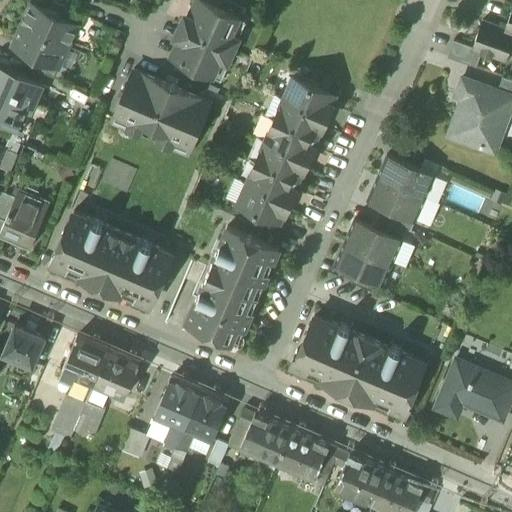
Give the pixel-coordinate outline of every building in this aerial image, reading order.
[(54,0),(49,11),(58,15),(63,4),(54,0)] [(198,0),(196,0),(184,28),(233,51),(238,38),(233,36),(241,19),(198,0)] [(22,24),(22,25),(68,46),(68,45),(77,26),(78,24),(58,15),(49,11),(33,4),(28,6),(25,13),(26,16),(22,24)] [(77,26),(81,28),(86,15),(63,4),(58,15),(78,24),(77,26)] [(506,60),(511,42),(511,25),(507,24),(505,29),(483,20),(473,47),(473,48),(482,51),(495,56),(506,60)] [(59,66),(68,46),(22,25),(18,33),(15,34),(12,41),(14,46),(27,52),(37,56),(59,66)] [(220,78),(233,51),(184,28),(171,56),(220,78)] [(448,57),(477,67),(482,51),(473,48),(473,47),(454,40),(448,57)] [(22,63),(32,67),(37,56),(27,52),(22,63)] [(32,67),(54,77),(59,66),(37,56),(32,67)] [(0,120),(18,128),(29,102),(34,104),(42,85),(0,65),(0,120)] [(186,152),(188,153),(189,150),(198,129),(203,127),(205,121),(203,117),(210,101),(178,88),(178,86),(176,85),(176,87),(168,84),(169,82),(167,81),(167,83),(134,69),(127,84),(123,86),(120,91),(122,96),(113,116),(112,120),(114,121),(116,114),(131,120),(128,127),(139,132),(143,123),(161,131),(157,140),(172,146),(174,139),(189,145),(186,152)] [(293,76),(284,97),(331,118),(336,106),(331,103),(335,94),(293,76)] [(511,79),(503,76),(498,90),(511,95),(511,79)] [(474,144),(495,152),(501,135),(511,106),(511,95),(498,90),(464,78),(463,77),(456,95),(463,97),(458,109),(454,122),(449,135),(474,144)] [(284,97),(275,118),(317,137),(320,128),(325,130),(331,118),(284,97)] [(116,114),(114,121),(128,127),(131,120),(116,114)] [(275,118),(266,139),(312,160),(318,148),(313,145),(317,137),(275,118)] [(143,123),(139,132),(157,140),(161,131),(143,123)] [(174,139),(172,146),(186,152),(189,145),(174,139)] [(266,139),(257,160),(298,179),(302,170),(307,172),(312,160),(266,139)] [(385,168),(381,178),(425,197),(435,175),(387,155),(383,163),(385,168)] [(107,169),(128,183),(136,171),(115,157),(107,169)] [(257,160),(247,181),(294,202),(299,190),(294,188),(298,179),(257,160)] [(383,163),(372,190),(377,187),(381,178),(385,168),(383,163)] [(416,219),(425,197),(381,178),(377,187),(372,190),(368,198),(383,205),(416,219)] [(289,214),(294,202),(247,181),(238,203),(280,221),(284,212),(289,214)] [(0,233),(31,246),(50,202),(19,189),(16,197),(5,222),(0,233)] [(0,220),(5,222),(16,197),(1,190),(0,191),(0,220)] [(383,205),(378,216),(407,228),(411,230),(416,219),(383,205)] [(136,298),(151,304),(154,297),(158,286),(160,287),(166,273),(167,272),(165,271),(173,252),(74,210),(74,211),(66,228),(65,228),(58,243),(60,244),(52,262),(66,268),(68,264),(83,270),(81,274),(91,279),(93,275),(102,278),(100,283),(102,284),(104,279),(113,283),(111,287),(122,292),(123,288),(138,294),(136,298)] [(403,240),(407,228),(378,216),(373,227),(403,240)] [(353,232),(349,242),(393,261),(403,240),(373,227),(355,219),(351,227),(353,232)] [(187,320),(231,339),(242,335),(252,310),(249,308),(254,296),(258,297),(259,295),(255,293),(260,281),(264,283),(268,273),(263,270),(266,262),(274,259),(279,248),(228,226),(187,320)] [(351,227),(340,253),(345,251),(349,242),(353,232),(351,227)] [(383,283),(393,261),(349,242),(345,251),(340,253),(336,262),(356,271),(378,281),(383,283)] [(263,270),(268,273),(274,259),(266,262),(263,270)] [(68,264),(66,268),(81,274),(83,270),(68,264)] [(351,282),(373,292),(378,281),(356,271),(351,282)] [(93,275),(91,279),(100,283),(102,278),(93,275)] [(104,279),(102,284),(111,287),(113,283),(104,279)] [(255,293),(259,295),(264,283),(260,281),(255,293)] [(123,288),(122,292),(136,298),(138,294),(123,288)] [(249,308),(252,310),(258,297),(254,296),(249,308)] [(393,407),(406,413),(412,398),(410,397),(425,363),(412,358),(412,356),(401,351),(402,349),(391,344),(390,346),(385,344),(350,329),(351,327),(340,323),(339,324),(328,319),(327,321),(314,316),(300,349),(298,348),(291,364),(304,369),(304,370),(306,371),(308,364),(325,371),(322,378),(333,383),(336,376),(350,382),(347,389),(349,390),(352,383),(366,389),(363,396),(375,401),(377,394),(393,401),(391,408),(392,408),(393,407)] [(3,352),(34,365),(46,335),(16,322),(3,352)] [(76,374),(95,383),(109,349),(77,336),(63,369),(62,372),(61,374),(74,380),(76,374)] [(140,363),(109,349),(95,383),(106,387),(126,396),(127,394),(140,363)] [(463,401),(503,417),(511,399),(511,395),(511,379),(457,357),(436,405),(457,414),(463,401)] [(308,364),(306,371),(322,378),(325,371),(308,364)] [(166,440),(176,445),(201,389),(172,376),(172,377),(156,414),(155,415),(173,423),(165,440),(166,440)] [(336,376),(333,383),(347,389),(350,382),(336,376)] [(87,400),(99,405),(106,387),(95,383),(87,400)] [(352,383),(349,390),(363,396),(366,389),(352,383)] [(229,401),(201,389),(176,445),(184,448),(187,449),(188,448),(195,433),(212,440),(214,437),(229,401)] [(67,392),(58,414),(77,423),(87,400),(67,392)] [(377,394),(375,401),(391,408),(393,401),(377,394)] [(99,405),(87,400),(77,423),(74,430),(93,437),(106,408),(99,405)] [(251,449),(278,461),(293,428),(245,407),(239,420),(250,425),(240,448),(250,452),(251,449)] [(74,430),(77,423),(58,414),(51,429),(71,438),(74,430)] [(229,443),(240,448),(250,425),(239,420),(229,443)] [(123,448),(141,456),(142,453),(150,435),(132,427),(123,448)] [(324,456),(334,461),(340,448),(293,428),(278,461),(305,473),(304,476),(314,480),(315,477),(324,456)] [(208,460),(219,465),(229,443),(218,438),(208,460)] [(163,446),(174,451),(176,445),(166,440),(163,446)] [(184,448),(176,445),(174,451),(167,467),(178,472),(182,461),(183,460),(180,458),(184,448)] [(345,490),(372,502),(387,468),(340,448),(334,461),(345,465),(334,489),(344,493),(345,490)] [(314,480),(324,485),(334,461),(324,456),(315,477),(314,480)] [(435,489),(387,468),(372,502),(396,511),(411,511),(418,497),(429,502),(435,489)]
